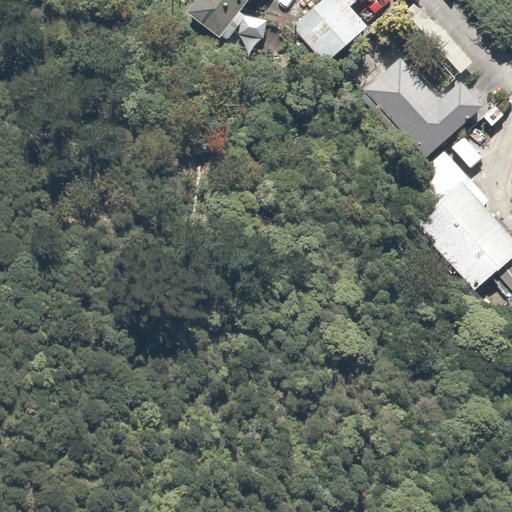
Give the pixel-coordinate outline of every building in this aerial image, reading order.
[(109,0),(131,18),(97,45),(137,79),(225,6),(216,0),(109,0)] [(355,67),(321,100),(386,169),(446,113),(421,86),(396,110),(355,67)] [(469,272),(408,205),(351,256),(412,324),(469,272)] [(511,225),(498,238),(511,252),(511,225)] [(511,329),(506,324),(456,372),(477,394),(469,402),(494,428),(499,423),(511,436),(511,329)]
